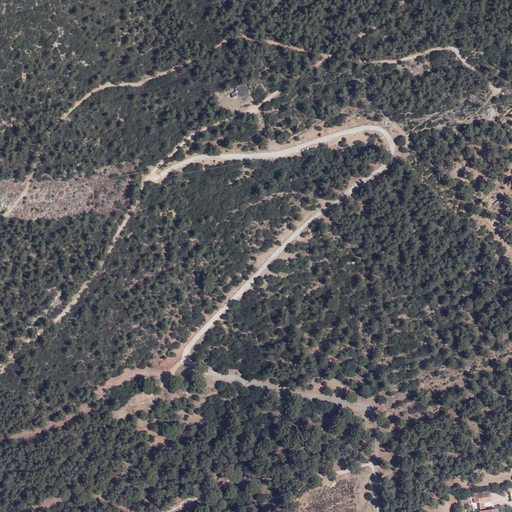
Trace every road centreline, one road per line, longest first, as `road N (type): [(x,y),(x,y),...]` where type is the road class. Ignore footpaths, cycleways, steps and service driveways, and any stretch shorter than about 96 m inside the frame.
road 1 (track): [(402,0),(256,105),(195,131),(147,179),(70,307),(0,358)]
road 2 (track): [(328,56),(239,35),(144,82),(97,89),(50,125),(23,194),(0,217)]
road 3 (track): [(162,511),(226,482),(375,461)]
